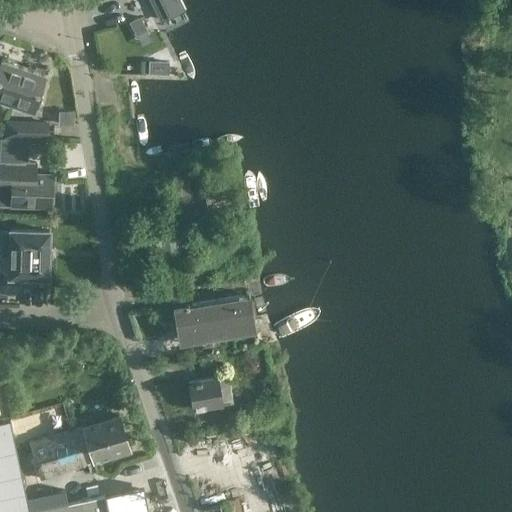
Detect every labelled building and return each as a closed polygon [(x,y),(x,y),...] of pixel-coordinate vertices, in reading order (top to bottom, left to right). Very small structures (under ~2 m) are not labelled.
[(154,0),(160,9),(177,0),(154,0)] [(137,11),(127,12),(128,21),(138,21),(137,11)] [(2,60),(0,67),(0,97),(12,102),(24,68),(24,67),(2,60)] [(45,75),(24,68),(12,102),(37,110),(42,97),(37,96),(45,75)] [(47,123),(7,121),(7,136),(47,137),(47,123)] [(29,162),(1,161),(0,180),(0,204),(50,205),(51,175),(28,174),(29,162)] [(187,231),(208,225),(207,219),(243,214),(241,200),(233,201),(227,169),(212,172),(211,164),(191,168),(192,175),(187,176),(191,196),(174,199),(178,226),(155,230),(158,248),(153,248),(162,304),(192,299),(185,259),(191,258),(187,231)] [(2,228),(2,244),(23,245),(22,277),(59,278),(60,245),(49,244),(50,230),(2,228)] [(193,304),(192,299),(162,304),(165,319),(176,317),(178,331),(254,317),(251,294),(193,304)] [(233,378),(194,384),(198,412),(238,405),(233,378)] [(119,415),(74,429),(75,435),(85,465),(89,464),(91,472),(97,470),(95,462),(130,451),(119,415)] [(85,465),(75,435),(74,429),(30,442),(42,478),(85,465)] [(108,511),(105,495),(19,511),(108,511)]
